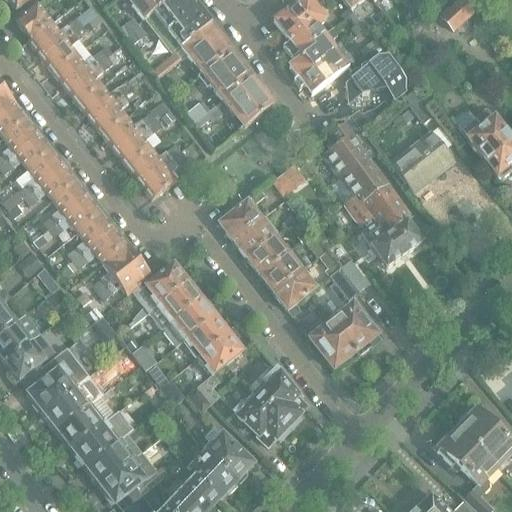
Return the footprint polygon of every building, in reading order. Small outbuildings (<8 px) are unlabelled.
[(6,0),(15,12),(29,0),(6,0)] [(171,0),(125,0),(143,22),(171,0)] [(171,0),(143,22),(171,58),(180,51),(210,28),(201,17),(191,4),(187,0),(184,0),(182,2),(179,0),(171,0)] [(319,14),(308,0),(303,0),(272,23),(285,40),(319,14)] [(350,14),(367,0),(339,0),(347,11),(350,14)] [(477,13),(476,12),(465,0),(462,0),(439,21),(451,35),(477,13)] [(419,3),(409,10),(409,11),(414,16),(417,14),(420,12),(424,9),(419,3)] [(29,43),(51,26),(36,7),(15,24),(29,43)] [(94,18),(93,18),(88,11),(58,35),(51,26),(29,43),(30,44),(27,46),(39,61),(94,18)] [(350,15),(350,14),(347,11),(338,18),(342,23),(347,20),(345,18),(350,15)] [(315,29),(325,21),(319,14),(285,40),(288,44),(282,48),(290,60),(321,37),(315,29)] [(350,15),(345,18),(347,20),(353,28),(348,32),(354,38),(358,35),(363,31),(350,15)] [(69,49),(101,24),(95,17),(93,18),(94,18),(39,61),(52,77),(76,58),(69,49)] [(395,30),(404,23),(400,17),(391,24),(395,30)] [(123,39),(137,27),(132,21),(118,32),(123,39)] [(145,37),(138,28),(137,27),(123,39),(131,49),(145,37)] [(230,53),(220,41),(210,28),(180,51),(200,77),(230,53)] [(328,45),(335,40),(330,32),(322,38),(321,37),(290,60),(294,65),(288,69),(297,81),(334,53),(328,45)] [(380,45),(384,42),(376,32),(368,38),(372,43),(376,48),(380,45)] [(372,43),(357,53),(361,58),(371,51),(376,48),(372,43)] [(381,46),(368,56),(375,65),(376,64),(386,62),(390,59),(389,57),(381,46)] [(64,92),(110,57),(104,49),(82,66),(76,58),(52,77),(64,92)] [(250,79),(238,64),(230,53),(200,77),(221,103),(250,79)] [(311,98),(346,69),(334,53),(297,81),(311,98)] [(94,80),(115,64),(110,57),(64,92),(77,109),(101,90),(94,80)] [(174,57),(151,75),(157,82),(180,64),(174,57)] [(411,87),(406,86),(386,62),(376,64),(375,65),(369,69),(364,69),(359,72),(359,77),(361,79),(357,82),(356,80),(345,88),(346,109),(349,109),(349,107),(361,98),(388,95),(395,104),(406,96),(406,95),(411,95),(411,87)] [(140,74),(125,86),(128,90),(129,92),(144,80),(140,74)] [(273,108),(262,94),(250,79),(221,103),(243,131),(273,108)] [(89,124),(130,93),(129,92),(128,90),(125,86),(123,83),(106,97),(101,90),(77,109),(89,124)] [(0,118),(15,107),(3,92),(0,94),(0,118)] [(118,112),(134,98),(130,93),(89,124),(102,140),(125,121),(118,112)] [(418,93),(406,102),(410,108),(424,125),(435,117),(436,116),(418,93)] [(131,107),(136,113),(142,108),(137,102),(131,107)] [(383,104),(372,112),(380,122),(390,114),(383,104)] [(191,126),(205,115),(197,105),(183,117),(191,126)] [(27,122),(23,118),(15,107),(0,118),(0,138),(2,141),(27,122)] [(166,115),(159,107),(152,113),(131,129),(125,121),(102,140),(114,156),(155,124),(166,115)] [(211,124),(221,116),(214,108),(205,115),(191,126),(195,132),(208,121),(211,124)] [(469,112),(454,125),(460,132),(459,133),(467,142),(465,143),(473,153),(495,180),(497,179),(501,180),(506,176),(508,171),(511,168),(511,169),(511,146),(500,131),(484,112),(475,119),(469,112)] [(412,119),(407,113),(401,117),(406,124),(412,119)] [(168,115),(161,121),(167,128),(174,122),(168,115)] [(0,168),(40,139),(39,138),(27,122),(2,141),(9,150),(0,156),(0,168)] [(370,161),(374,158),(348,122),(322,140),(330,152),(321,158),(338,182),(370,160),(370,161)] [(161,131),(155,124),(114,156),(126,171),(150,153),(143,144),(161,131)] [(432,135),(391,165),(413,194),(454,164),(432,135)] [(52,155),(49,151),(40,139),(0,168),(0,174),(3,179),(20,165),(27,174),(52,155)] [(174,147),(165,154),(171,162),(181,155),(174,147)] [(171,162),(165,154),(164,153),(155,159),(150,153),(126,171),(139,188),(171,162)] [(65,171),(64,169),(52,155),(27,174),(33,182),(0,208),(6,215),(22,203),(65,171)] [(181,155),(171,162),(177,169),(186,162),(181,155)] [(388,185),(370,161),(370,160),(338,182),(351,201),(358,196),(362,203),(388,185)] [(168,175),(177,169),(171,162),(139,188),(151,203),(176,184),(168,175)] [(281,199),(303,181),(293,168),(270,186),(281,199)] [(77,186),(76,185),(65,171),(22,203),(27,209),(44,196),(52,206),(77,186)] [(411,218),(404,207),(388,185),(362,203),(358,196),(351,201),(342,207),(359,230),(372,220),(377,226),(386,219),(394,230),(406,222),(411,218)] [(42,237),(88,201),(77,186),(52,206),(58,213),(36,230),(42,237)] [(259,195),(251,201),(255,205),(263,199),(259,195)] [(101,217),(88,201),(42,237),(32,245),(38,252),(52,241),(53,242),(70,228),(76,237),(101,217)] [(260,222),(246,205),(218,227),(231,244),(260,222)] [(11,223),(21,215),(15,209),(6,216),(11,223)] [(293,216),(284,223),(288,228),(297,221),(293,216)] [(71,265),(113,232),(101,217),(76,237),(82,245),(65,258),(71,265)] [(406,222),(394,230),(386,219),(377,226),(377,227),(362,239),(385,271),(422,244),(406,222)] [(274,239),(273,239),(260,222),(231,244),(245,262),(274,239)] [(126,248),(113,232),(71,265),(56,276),(63,284),(94,259),(101,268),(126,248)] [(287,257),(287,256),(274,239),(245,262),(259,279),(287,257)] [(20,261),(28,255),(20,245),(12,251),(20,261)] [(138,263),(126,248),(101,268),(107,276),(90,290),(95,297),(138,263)] [(303,260),(298,264),(291,255),(288,258),(287,257),(259,279),(272,297),(301,274),(309,267),(303,260)] [(30,257),(16,268),(26,281),(40,270),(30,257)] [(151,280),(138,264),(138,263),(95,297),(101,305),(119,291),(126,300),(130,296),(140,289),(151,280)] [(357,295),(367,286),(349,264),(339,273),(357,295)] [(326,272),(323,275),(328,281),(329,280),(338,273),(336,270),(334,267),(333,267),(326,272)] [(174,269),(173,268),(142,292),(140,289),(130,296),(141,311),(132,321),(136,325),(147,316),(186,285),(181,278),(181,275),(177,270),(174,269)] [(347,302),(357,295),(339,273),(338,273),(329,280),(347,302)] [(317,294),(307,282),(301,274),(272,297),(278,304),(289,316),(296,310),(317,294)] [(44,275),(37,280),(50,298),(51,299),(58,294),(44,275)] [(150,313),(147,316),(161,334),(200,303),(199,301),(200,298),(194,292),(191,291),(186,285),(156,309),(150,313)] [(0,309),(9,302),(2,293),(0,294),(0,309)] [(51,299),(45,304),(52,313),(65,303),(58,294),(51,299)] [(83,295),(76,302),(81,309),(89,303),(83,295)] [(204,304),(201,304),(200,303),(161,334),(174,351),(183,344),(214,320),(208,312),(208,309),(204,304)] [(364,347),(376,338),(351,308),(329,325),(358,360),(368,352),(364,347)] [(0,339),(15,328),(14,327),(0,309),(0,339)] [(94,310),(85,317),(92,326),(101,319),(94,310)] [(296,310),(289,316),(292,321),(300,315),(296,310)] [(222,327),(219,327),(214,320),(183,344),(196,362),(227,337),(226,336),(227,333),(222,327)] [(15,328),(0,339),(0,362),(3,366),(38,338),(24,321),(15,328)] [(108,330),(102,321),(90,330),(97,339),(108,330)] [(345,370),(358,360),(329,325),(308,342),(333,373),(342,366),(345,370)] [(228,338),(227,337),(196,362),(210,379),(232,361),(240,354),(235,348),(236,345),(231,339),(228,338)] [(41,367),(53,357),(38,338),(3,366),(9,374),(6,377),(4,377),(4,379),(5,379),(13,389),(11,390),(12,390),(20,384),(23,387),(43,371),(41,367)] [(132,355),(138,349),(133,342),(126,348),(132,355)] [(43,371),(23,387),(30,397),(28,398),(30,401),(33,405),(33,410),(37,416),(42,416),(88,380),(67,352),(64,354),(43,371)] [(149,358),(138,366),(145,374),(155,366),(149,358)] [(232,361),(224,367),(230,374),(238,368),(232,361)] [(155,369),(147,376),(153,383),(161,377),(155,369)] [(300,418),(306,411),(275,373),(252,397),(289,433),(302,420),(300,418)] [(210,379),(196,391),(210,407),(219,399),(211,390),(219,384),(212,376),(211,378),(210,379)] [(88,380),(42,416),(48,424),(46,428),(51,434),(56,434),(99,400),(101,399),(102,398),(88,380)] [(172,382),(159,393),(164,399),(177,389),(172,382)] [(201,416),(210,409),(196,391),(187,399),(201,416)] [(104,404),(114,396),(110,392),(102,398),(101,399),(104,404)] [(281,442),(289,433),(252,397),(233,416),(268,450),(278,439),(281,442)] [(99,400),(56,434),(62,442),(61,446),(66,452),(71,453),(103,427),(114,419),(113,418),(99,400)] [(511,450),(495,434),(498,431),(479,411),(470,421),(467,418),(455,431),(495,469),(504,459),(511,465),(511,450)] [(103,427),(71,453),(77,461),(76,463),(76,466),(81,472),(84,471),(117,444),(125,438),(126,439),(131,435),(116,416),(113,418),(114,419),(103,427)] [(246,474),(251,467),(211,429),(202,439),(209,446),(202,453),(237,487),(246,478),(246,474)] [(483,481),(495,469),(455,431),(443,443),(446,445),(437,455),(457,474),(460,471),(478,489),(463,504),(470,511),(489,511),(480,502),(488,494),(488,487),(483,481)] [(117,444),(84,471),(89,477),(88,481),(93,487),(98,488),(131,461),(138,455),(126,439),(125,438),(117,444)] [(154,447),(144,454),(148,459),(157,452),(154,447)] [(230,496),(237,487),(202,453),(184,472),(193,481),(194,480),(212,497),(218,503),(225,495),(230,496)] [(131,461),(98,488),(104,495),(102,498),(108,505),(112,505),(113,507),(116,504),(118,507),(122,511),(128,511),(143,500),(141,498),(147,493),(143,488),(140,484),(145,480),(153,474),(138,455),(131,461)] [(163,473),(153,481),(156,486),(166,478),(163,473)] [(208,511),(218,503),(212,497),(194,480),(193,481),(166,510),(168,511),(208,511)] [(153,481),(143,488),(147,493),(156,486),(153,481)] [(444,511),(431,498),(416,511),(444,511)] [(144,511),(149,508),(143,500),(128,511),(144,511)]
